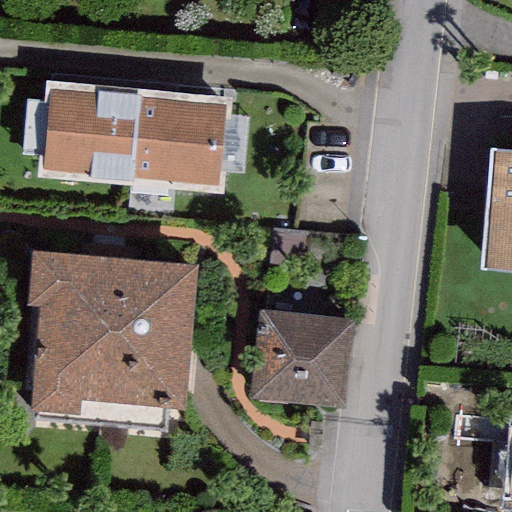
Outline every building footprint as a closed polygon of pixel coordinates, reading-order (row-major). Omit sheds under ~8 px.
[(130,181),(138,84),(44,76),(42,97),(38,151),(36,173),(130,181)] [(228,114),(230,92),(138,84),(130,181),(221,189),(223,171),(228,114)] [(38,151),(42,97),(27,96),(23,150),(38,151)] [(246,115),(228,114),(223,171),(242,172),(246,115)] [(511,157),(480,155),(470,277),(511,279),(511,157)] [(185,270),(25,257),(12,419),(171,432),(185,270)] [(344,328),(253,319),(244,404),(335,413),(344,328)] [(511,422),(507,423),(502,500),(511,500),(511,422)]
